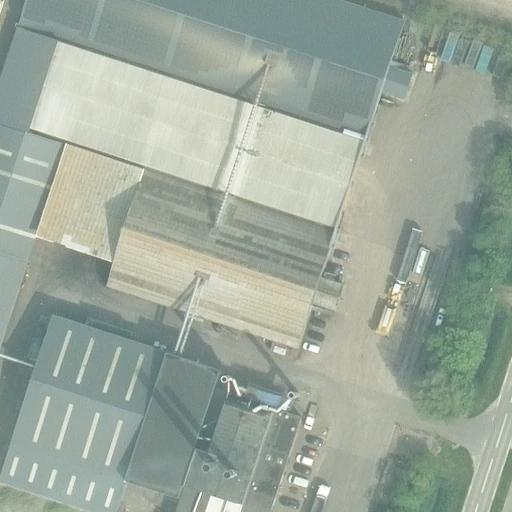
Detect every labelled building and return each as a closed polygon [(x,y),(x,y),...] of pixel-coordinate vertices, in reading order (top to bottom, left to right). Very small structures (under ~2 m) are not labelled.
[(404,22),(337,0),(27,0),(18,28),(57,41),(364,144),(381,92),(404,99),(412,74),(389,67),(404,22)] [(18,28),(0,82),(0,348),(41,226),(51,190),(65,143),(29,132),(57,41),(18,28)] [(364,144),(57,41),(29,132),(65,143),(336,229),(364,144)] [(336,229),(65,143),(51,190),(129,216),(106,286),(298,348),(312,303),(335,311),(344,285),(320,278),(336,229)] [(218,392),(214,391),(221,370),(53,315),(11,443),(127,481),(183,500),(218,392)] [(270,511),(301,417),(219,391),(218,392),(183,500),(179,511),(270,511)] [(116,511),(127,481),(11,443),(0,476),(0,481),(92,511),(116,511)]
